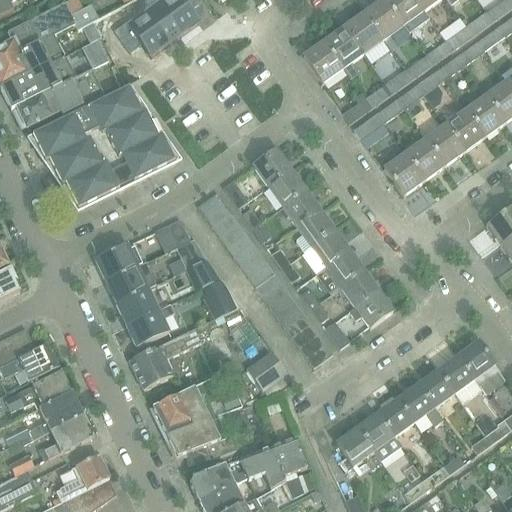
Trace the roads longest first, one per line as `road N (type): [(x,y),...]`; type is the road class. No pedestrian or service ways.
road 1 (residential): [(467,295),(315,395),(178,201)]
road 2 (residential): [(157,511),(63,295)]
road 3 (residential): [(416,256),(307,109)]
road 4 (residential): [(178,201),(307,109)]
road 5 (residential): [(50,261),(178,201)]
road 6 (residential): [(307,109),(263,33),(299,0)]
road 7 (residential): [(416,256),(511,183)]
